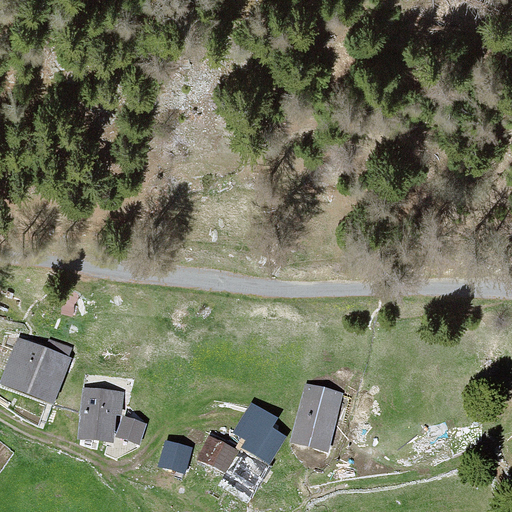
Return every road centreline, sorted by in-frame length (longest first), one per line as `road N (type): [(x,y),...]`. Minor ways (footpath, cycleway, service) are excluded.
road 1 (unclassified): [(511,295),(147,279),(0,253)]
road 2 (track): [(0,423),(87,465),(147,511)]
